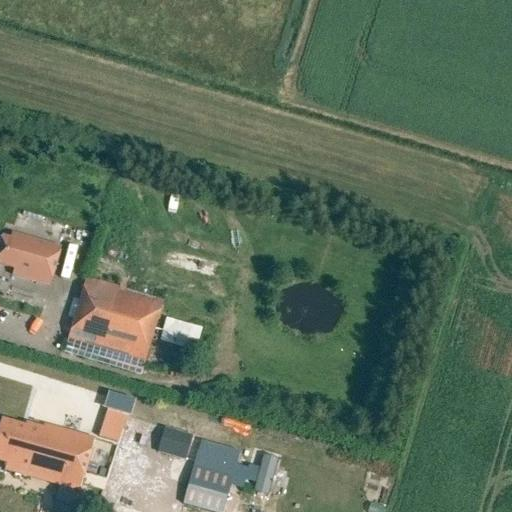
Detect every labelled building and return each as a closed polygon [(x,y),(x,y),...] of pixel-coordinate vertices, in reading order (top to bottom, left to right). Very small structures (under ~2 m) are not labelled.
[(10,241),(2,239),(0,246),(0,266),(14,271),(13,277),(50,288),(61,250),(12,236),(10,241)] [(164,299),(86,276),(67,344),(144,366),(164,299)] [(165,321),(162,343),(199,347),(202,326),(165,321)] [(107,409),(99,437),(120,443),(128,415),(107,409)] [(79,492),(94,441),(44,426),(43,430),(26,425),(24,431),(0,425),(0,459),(7,462),(5,471),(79,492)] [(158,454),(185,462),(191,439),(164,431),(158,454)] [(267,498),(277,460),(263,456),(253,495),(267,498)] [(223,511),(233,479),(193,467),(182,506),(203,511),(223,511)]
